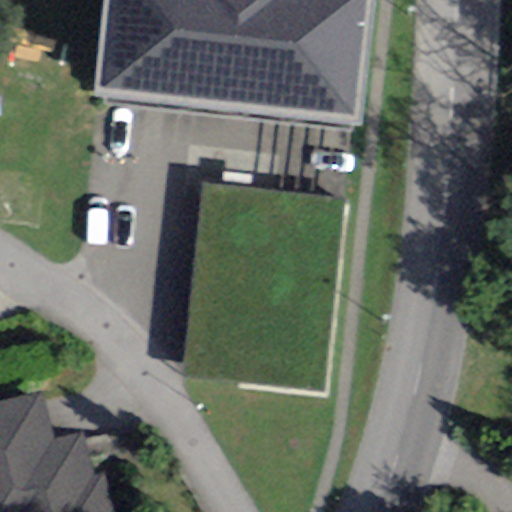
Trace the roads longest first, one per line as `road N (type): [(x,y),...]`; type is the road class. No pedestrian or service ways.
road 1 (tertiary): [(379,511),(424,349),(458,0)]
road 2 (residential): [(0,260),(32,283),(229,511)]
